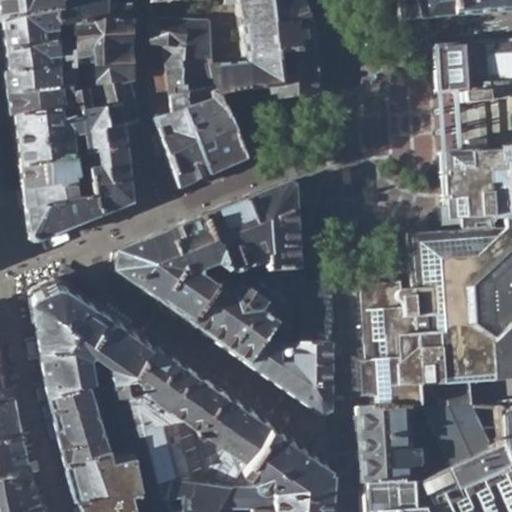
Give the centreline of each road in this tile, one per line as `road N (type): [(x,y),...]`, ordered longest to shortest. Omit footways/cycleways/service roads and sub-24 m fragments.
road 1 (unknown): [(455,288),(443,145),(472,111),(511,110)]
road 2 (residential): [(340,146),(337,52),(323,0)]
road 3 (unknown): [(511,384),(472,378),(461,363),(455,288)]
